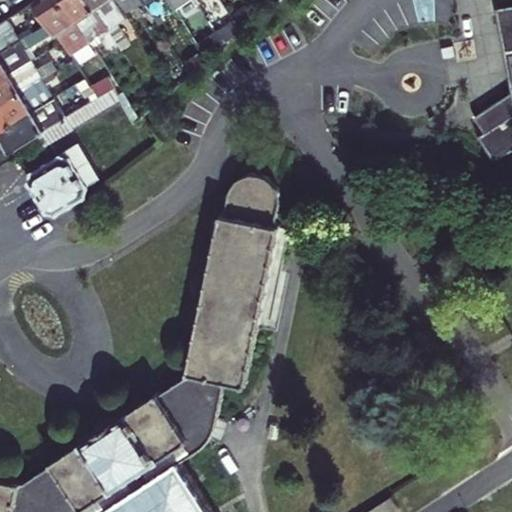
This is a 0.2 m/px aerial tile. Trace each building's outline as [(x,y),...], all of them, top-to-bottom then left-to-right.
[(63,0),(35,0),(50,22),(55,29),(62,41),(71,53),(80,47),(90,41),(77,20),(63,0)] [(63,0),(77,20),(86,15),(100,34),(108,29),(89,0),(63,0)] [(89,0),(108,29),(127,17),(124,13),(115,0),(89,0)] [(142,0),(115,0),(124,13),(143,1),(142,0)] [(169,0),(177,12),(196,0),(195,0),(169,0)] [(511,6),(496,10),(504,53),(511,51),(511,93),(473,119),(484,134),(477,138),(492,163),(511,149),(511,6)] [(0,51),(20,39),(7,18),(0,22),(0,51)] [(0,51),(0,77),(32,58),(25,48),(55,29),(50,22),(20,39),(0,51)] [(220,37),(225,45),(242,31),(237,23),(220,37)] [(0,77),(0,101),(43,76),(32,58),(0,77)] [(0,101),(0,127),(33,108),(27,98),(49,86),(43,76),(0,101)] [(99,96),(87,103),(94,115),(120,100),(114,89),(113,87),(99,96)] [(67,115),(37,133),(44,144),(94,115),(87,103),(67,115)] [(37,133),(67,115),(62,106),(39,118),(33,108),(0,127),(0,132),(10,149),(37,133)] [(77,170),(89,159),(79,141),(59,153),(60,154),(35,169),(31,172),(28,183),(35,195),(77,170)] [(35,195),(44,209),(56,212),(87,193),(86,183),(98,175),(89,159),(77,170),(35,195)] [(97,511),(105,507),(108,511),(214,511),(180,459),(205,441),(223,384),(232,386),(234,382),(244,383),(279,225),(274,224),(278,206),(277,192),(267,178),(258,175),(249,174),(238,179),(234,185),(228,196),(225,212),(221,212),(188,373),(160,392),(158,389),(52,459),(53,462),(24,481),(0,476),(0,511),(97,511)] [(362,511),(385,511),(398,503),(391,493),(362,511)]
